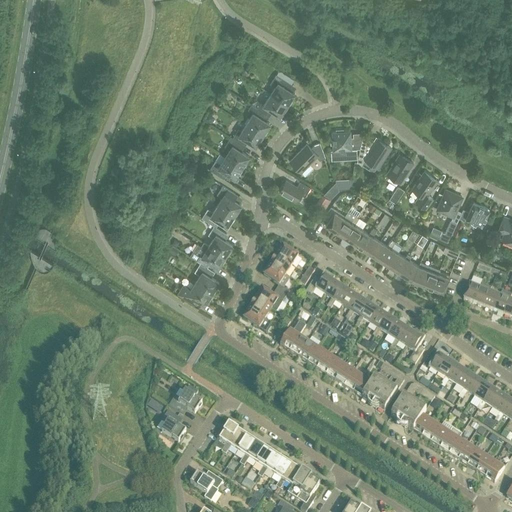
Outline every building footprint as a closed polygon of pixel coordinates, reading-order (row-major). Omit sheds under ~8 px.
[(275,87),(270,94),(287,105),(294,93),(285,87),(288,82),(276,74),(270,83),(275,87)] [(251,104),(269,116),(272,111),(280,116),(287,105),(270,94),(263,105),(260,103),(257,108),(251,104)] [(253,113),(246,124),(263,135),(270,123),(266,121),(269,116),(251,104),(248,110),(253,113)] [(208,112),(204,119),(211,123),(215,117),(208,112)] [(230,136),(230,137),(245,146),(248,141),(255,146),(263,135),(246,124),(241,131),(238,129),(232,138),(230,136)] [(332,132),(332,137),(330,137),(331,145),(333,145),(333,150),(331,150),(331,160),(357,159),(357,148),(360,148),(363,132),(353,133),(353,137),(351,137),(350,131),(344,131),(344,129),(336,129),(336,131),(332,132)] [(363,132),(360,148),(357,162),(362,166),(362,165),(372,171),(375,170),(377,167),(378,167),(391,147),(384,143),(384,142),(378,138),(375,141),(363,134),(364,132),(363,132)] [(229,149),(225,156),(242,167),(249,156),(242,151),(245,146),(230,137),(224,146),(229,149)] [(290,161),(301,172),(305,176),(313,168),(309,164),(316,157),(320,160),(325,158),(320,143),(314,145),(311,148),(306,144),(290,161)] [(400,183),(413,163),(399,154),(387,174),(400,183)] [(215,160),(209,169),(222,178),(225,173),(234,178),(242,167),(225,156),(220,164),(215,160)] [(424,172),(412,189),(420,195),(415,201),(426,209),(433,199),(427,194),(437,180),(424,172)] [(339,189),(351,187),(353,178),(336,179),(339,189)] [(300,181),(297,187),(286,180),(279,192),(297,202),(301,194),(305,196),(310,187),(300,181)] [(339,190),(339,189),(336,182),(330,188),(335,194),(339,190)] [(222,197),(217,205),(234,216),(241,204),(232,198),(235,193),(222,185),(217,194),(222,197)] [(398,186),(389,199),(396,203),(404,190),(398,186)] [(446,190),(437,210),(453,217),(462,197),(446,190)] [(368,191),(365,196),(372,201),(376,196),(368,191)] [(314,206),(323,212),(331,200),(322,194),(314,206)] [(464,220),(465,218),(481,226),(489,209),(473,202),(468,211),(463,209),(459,218),(464,220)] [(371,203),(370,204),(367,209),(373,212),(376,208),(376,207),(371,203)] [(207,209),(201,218),(208,222),(212,224),(214,226),(228,235),(216,227),(219,222),(227,227),(234,216),(217,205),(213,212),(207,209)] [(326,225),(335,231),(345,215),(331,206),(323,218),(328,221),(326,225)] [(345,215),(335,231),(344,236),(353,223),(351,222),(353,219),(354,217),(347,212),(345,215)] [(390,227),(395,220),(390,216),(385,223),(390,227)] [(511,242),(511,219),(504,216),(497,232),(503,234),(501,239),(511,242)] [(450,220),(444,233),(442,232),(439,238),(446,242),(448,239),(450,235),(451,236),(456,223),(450,220)] [(458,222),(452,234),(457,236),(463,224),(458,222)] [(344,236),(353,242),(362,229),(354,224),(353,223),(344,236)] [(225,240),(228,235),(214,226),(208,235),(213,238),(209,245),(208,245),(225,256),(233,245),(225,240)] [(353,242),(362,248),(371,235),(369,234),(362,229),(353,242)] [(418,233),(413,230),(407,238),(413,242),(418,233)] [(362,248),(371,254),(380,241),(373,236),(371,235),(362,248)] [(427,239),(422,235),(417,243),(422,247),(427,239)] [(177,247),(180,242),(175,239),(172,244),(177,247)] [(196,253),(193,258),(215,272),(207,267),(211,262),(218,267),(225,256),(208,245),(209,245),(204,241),(201,246),(198,244),(193,251),(196,253)] [(371,254),(380,260),(389,247),(387,245),(380,241),(371,254)] [(172,246),(169,252),(175,256),(179,250),(172,246)] [(282,247),(276,257),(292,267),(298,257),(282,247)] [(380,260),(389,266),(398,252),(391,248),(389,247),(380,260)] [(456,258),(458,252),(448,248),(446,253),(456,258)] [(494,262),(497,254),(485,249),(481,257),(494,262)] [(389,266),(399,272),(407,258),(405,257),(398,252),(389,266)] [(276,257),(270,266),(285,277),(292,267),(276,257)] [(215,272),(193,258),(195,260),(192,264),(197,267),(194,272),(199,275),(195,282),(212,293),(219,282),(211,277),(215,272)] [(399,272),(408,278),(411,272),(414,273),(418,265),(417,265),(409,260),(407,258),(399,272)] [(479,260),(477,266),(489,271),(491,266),(479,260)] [(411,272),(408,278),(410,279),(422,284),(430,265),(420,262),(419,266),(418,265),(414,273),(411,272)] [(164,263),(160,269),(165,272),(169,266),(164,263)] [(430,265),(422,284),(433,288),(439,271),(439,269),(430,265)] [(285,277),(270,266),(263,276),(279,286),(276,292),(286,298),(289,293),(279,286),(285,277)] [(309,268),(302,279),(308,282),(314,272),(309,268)] [(509,273),(502,270),(499,275),(507,278),(509,273)] [(439,271),(433,288),(443,292),(449,275),(439,271)] [(320,281),(315,290),(324,296),(334,280),(324,274),(320,281)] [(311,296),(315,290),(320,281),(315,278),(306,292),(311,296)] [(308,282),(302,279),(299,283),(305,287),(308,282)] [(324,296),(331,300),(333,302),(342,288),(333,283),(334,281),(334,280),(324,296)] [(212,293),(195,282),(190,289),(183,285),(178,294),(188,300),(191,296),(204,304),(212,293)] [(463,300),(473,304),(479,289),(480,287),(470,283),(463,300)] [(331,300),(329,304),(332,306),(335,303),(342,307),(351,294),(342,288),(333,302),(331,300)] [(473,304),(484,308),(489,293),(487,293),(479,289),(473,304)] [(262,290),(256,300),(271,310),(278,301),(282,304),(286,298),(276,292),(272,297),(262,290)] [(484,308),(494,312),(499,297),(492,294),(489,293),(484,308)] [(342,307),(349,312),(351,313),(360,300),(351,294),(342,307)] [(395,304),(397,300),(388,295),(386,299),(395,304)] [(494,312),(504,316),(509,301),(508,301),(499,297),(494,312)] [(256,300),(250,309),(265,320),(271,310),(256,300)] [(349,312),(347,316),(351,318),(353,314),(359,319),(357,323),(369,306),(360,300),(351,313),(349,312)] [(283,302),(278,311),(281,313),(287,304),(283,302)] [(369,306),(357,323),(360,325),(362,321),(369,325),(378,312),(369,306)] [(265,320),(250,309),(243,319),(259,330),(265,320)] [(369,325),(377,330),(378,331),(387,317),(378,312),(369,325)] [(377,330),(374,333),(378,336),(380,332),(387,337),(396,323),(387,317),(378,331),(377,330)] [(290,323),(285,319),(282,325),(287,328),(290,323)] [(306,327),(305,327),(310,330),(315,321),(311,319),(306,327)] [(336,330),(340,324),(334,321),(331,326),(336,330)] [(280,346),(289,352),(299,337),(305,327),(306,327),(299,323),(293,333),(290,331),(280,346)] [(387,337),(395,341),(396,342),(405,329),(396,323),(387,337)] [(325,338),(330,330),(324,326),(319,334),(325,338)] [(395,341),(392,345),(396,347),(398,344),(406,348),(415,333),(414,335),(405,329),(396,342),(395,341)] [(273,339),(278,342),(283,334),(279,331),(273,339)] [(415,333),(406,348),(413,353),(408,361),(415,366),(424,351),(419,348),(425,339),(415,333)] [(341,345),(344,340),(338,336),(336,339),(335,341),(341,345)] [(299,337),(289,352),(298,358),(308,343),(299,337)] [(366,349),(369,344),(364,340),(360,346),(366,349)] [(367,349),(373,353),(378,345),(372,342),(367,349)] [(308,343),(298,358),(307,364),(317,349),(308,343)] [(317,349),(307,364),(316,370),(326,355),(317,349)] [(376,355),(382,359),(386,353),(380,349),(376,355)] [(438,353),(428,369),(437,374),(448,359),(438,353)] [(335,361),(326,355),(316,370),(326,376),(335,361)] [(385,362),(391,365),(394,360),(388,357),(385,362)] [(437,374),(445,379),(447,380),(455,366),(452,364),(453,362),(448,359),(437,374)] [(344,367),(335,361),(326,376),(335,381),(344,367)] [(459,369),(455,366),(447,380),(445,379),(442,383),(446,385),(449,381),(456,386),(465,371),(460,368),(459,369)] [(353,372),(344,367),(335,381),(344,387),(353,372)] [(387,367),(384,373),(390,377),(393,371),(387,367)] [(393,371),(390,377),(396,381),(399,375),(393,371)] [(456,386),(463,391),(465,392),(474,378),(470,376),(471,375),(465,371),(456,386)] [(362,378),(353,372),(344,387),(353,393),(362,378)] [(399,375),(396,381),(394,385),(399,389),(404,382),(403,378),(399,375)] [(371,384),(362,378),(353,393),(362,399),(371,384)] [(463,391),(461,394),(464,397),(467,393),(474,398),(483,383),(478,380),(477,380),(474,378),(465,392),(463,391)] [(397,393),(375,379),(371,384),(362,399),(367,402),(368,405),(371,405),(374,407),(375,410),(378,410),(384,413),(397,393)] [(474,398),(481,402),(483,404),(492,390),(488,388),(489,387),(483,383),(474,398)] [(414,393),(415,393),(419,388),(415,385),(411,386),(406,393),(412,397),(414,393)] [(430,385),(428,389),(437,395),(440,391),(430,385)] [(194,415),(202,404),(194,399),(198,393),(189,388),(186,393),(185,393),(180,400),(175,397),(168,407),(170,409),(183,417),(187,410),(194,415)] [(419,388),(415,393),(422,397),(425,392),(419,388)] [(481,402),(479,406),(483,408),(485,405),(492,410),(501,395),(496,391),(495,392),(492,390),(483,404),(481,402)] [(438,396),(445,400),(448,395),(441,391),(438,396)] [(425,392),(422,397),(431,403),(435,398),(425,392)] [(492,410),(499,414),(501,415),(510,402),(506,399),(507,398),(501,395),(492,410)] [(447,399),(446,401),(452,405),(454,402),(455,400),(450,396),(447,399)] [(425,411),(404,397),(390,417),(396,421),(397,424),(400,423),(403,425),(404,429),(407,428),(413,432),(425,411)] [(438,412),(442,405),(435,400),(431,407),(438,412)] [(499,414),(497,418),(501,420),(503,417),(510,421),(511,418),(511,402),(510,402),(501,415),(499,414)] [(425,411),(413,432),(422,437),(431,423),(422,417),(426,412),(425,411)] [(462,415),(455,411),(452,415),(459,419),(462,415)] [(161,422),(166,425),(161,433),(178,444),(186,432),(178,428),(182,421),(168,412),(161,422)] [(431,423),(422,437),(431,443),(440,428),(431,423)] [(219,440),(226,445),(228,446),(238,432),(228,426),(219,440)] [(440,428),(431,443),(440,449),(449,434),(440,428)] [(480,429),(477,434),(482,437),(486,432),(480,429)] [(228,446),(231,448),(237,452),(247,437),(238,432),(228,446)] [(449,434),(440,449),(449,455),(458,440),(449,434)] [(458,440),(449,455),(458,461),(467,446),(460,441),(462,440),(463,440),(465,437),(462,435),(459,440),(458,440)] [(492,435),(488,441),(494,445),(498,439),(492,435)] [(247,437),(237,452),(244,457),(246,458),(256,443),(247,437)] [(256,443),(246,458),(249,460),(255,464),(265,449),(256,443)] [(467,446),(458,461),(467,467),(476,452),(467,446)] [(265,449),(255,464),(262,469),(264,470),(274,455),(265,449)] [(476,452),(467,467),(476,472),(486,458),(476,452)] [(274,455),(264,470),(267,471),(274,476),(283,461),(274,455)] [(486,458),(476,472),(485,478),(495,463),(486,458)] [(283,461),(274,476),(281,480),(283,482),(292,467),(283,461)] [(495,463),(485,478),(494,484),(504,470),(495,463)] [(292,467),(283,482),(285,483),(292,487),(301,473),(292,467)] [(292,487),(287,494),(297,500),(311,478),(302,472),(301,473),(292,487)] [(190,485),(206,495),(204,499),(211,503),(218,492),(217,491),(222,483),(210,474),(207,479),(197,473),(190,485)] [(311,478),(297,500),(304,505),(306,506),(309,502),(312,496),(319,485),(313,481),(314,480),(311,478)] [(245,489),(250,482),(245,479),(241,486),(245,489)] [(268,501),(272,496),(267,493),(264,498),(268,501)] [(249,505),(255,509),(258,505),(252,501),(249,505)] [(283,511),(289,511),(291,508),(281,502),(277,507),(284,511),(283,511)]
